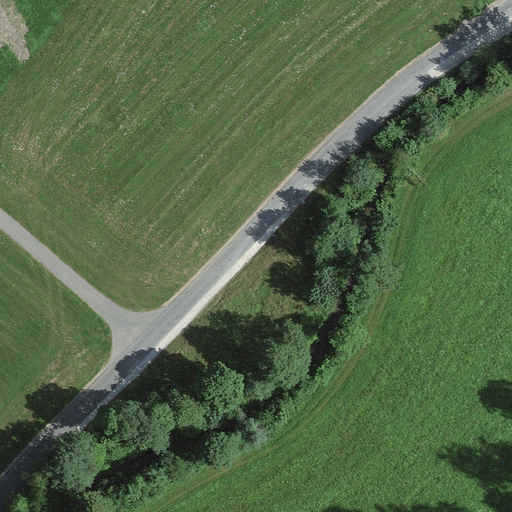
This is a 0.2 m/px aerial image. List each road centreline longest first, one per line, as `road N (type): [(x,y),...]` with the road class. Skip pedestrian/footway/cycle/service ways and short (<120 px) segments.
road 1 (unclassified): [(511,13),(447,53),(357,128),(0,501)]
road 2 (track): [(151,511),(314,405),(373,314),(417,187),(445,145),(511,97)]
